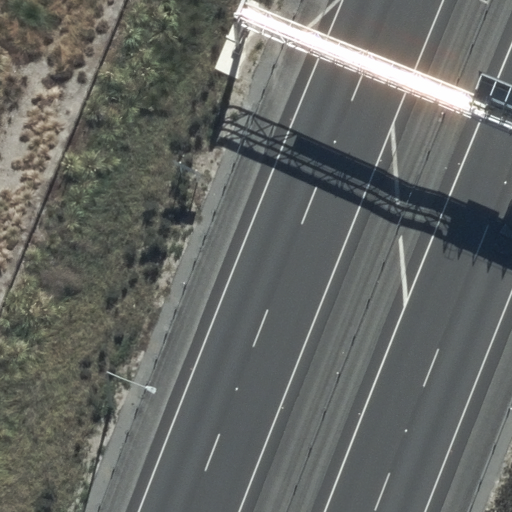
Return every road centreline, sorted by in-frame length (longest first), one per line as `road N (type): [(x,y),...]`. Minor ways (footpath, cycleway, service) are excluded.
road 1 (motorway): [(189,511),(393,0)]
road 2 (motorway): [(511,159),(372,511)]
